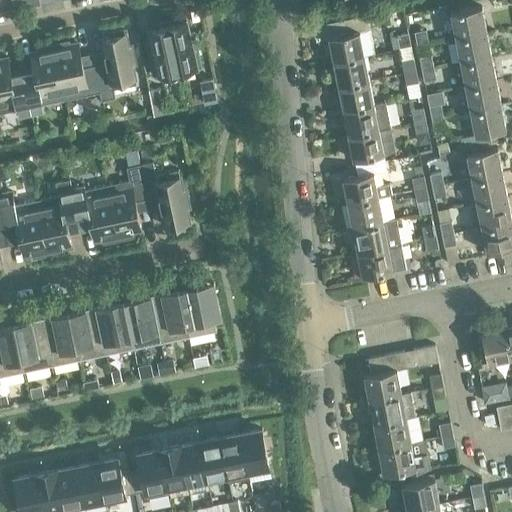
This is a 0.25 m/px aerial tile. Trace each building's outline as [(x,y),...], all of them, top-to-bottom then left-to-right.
[(30,0),(11,0),(13,9),(32,5),(30,0)] [(452,12),(457,37),(487,31),(482,6),(452,12)] [(330,38),(335,61),(365,55),(361,32),(370,30),(370,29),(375,28),(373,16),(368,17),(367,15),(338,21),(341,36),(330,38)] [(181,18),(167,20),(178,71),(201,66),(194,31),(189,32),(187,20),(182,21),(181,18)] [(155,76),(178,71),(167,20),(153,23),(154,27),(149,28),(152,40),(147,41),(155,76)] [(107,62),(95,64),(100,91),(102,99),(116,96),(114,88),(137,83),(133,63),(135,63),(131,44),(129,45),(125,29),(111,32),(111,35),(102,37),(107,62)] [(418,45),(430,42),(427,29),(415,32),(418,45)] [(461,62),(492,55),(487,31),(457,37),(461,62)] [(400,48),(412,46),(409,33),(397,35),(400,48)] [(65,98),(100,91),(95,64),(83,67),(78,42),(69,44),(68,41),(54,44),(65,98)] [(44,103),(65,98),(54,44),(40,47),(41,50),(31,52),(37,77),(25,79),(30,106),(32,114),(45,111),(44,103)] [(365,55),(335,61),(340,86),(370,80),(365,55)] [(420,57),(423,69),(435,67),(432,55),(420,57)] [(497,79),(492,55),(461,62),(466,85),(497,79)] [(0,112),(30,106),(25,79),(13,82),(8,57),(0,58),(0,112)] [(402,61),(405,73),(417,70),(414,58),(402,61)] [(437,79),(435,67),(423,69),(425,81),(437,79)] [(419,82),(417,70),(405,73),(407,85),(419,82)] [(211,77),(202,79),(206,101),(206,103),(218,100),(217,97),(213,77),(211,77)] [(471,110),(502,104),(497,79),(466,85),(471,110)] [(340,86),(345,109),(375,103),(370,80),(340,86)] [(154,115),(165,113),(160,86),(148,88),(154,115)] [(375,104),(375,103),(345,109),(350,134),(380,128),(380,129),(392,127),(387,102),(375,104)] [(430,106),(432,118),(444,115),(442,103),(430,106)] [(507,129),(502,104),(471,110),(476,134),(461,137),(464,149),(492,143),(490,132),(507,129)] [(412,109),(414,121),(427,119),(424,107),(412,109)] [(447,127),(444,115),(432,118),(435,130),(447,127)] [(429,131),(427,119),(414,121),(417,133),(429,131)] [(357,167),(373,164),(387,161),(380,129),(380,128),(350,134),(355,160),(356,159),(357,167)] [(417,134),(419,144),(429,142),(428,132),(417,134)] [(467,153),(472,178),(503,172),(498,147),(467,153)] [(153,161),(140,163),(147,198),(159,196),(165,225),(175,223),(175,226),(190,223),(187,207),(190,206),(186,188),(183,189),(179,169),(156,173),(153,161)] [(119,238),(133,235),(133,232),(142,230),(136,201),(147,198),(140,163),(127,166),(130,179),(108,184),(119,238)] [(344,178),(349,203),(379,197),(393,194),(391,183),(377,186),(373,164),(357,167),(359,175),(344,178)] [(431,174),(433,186),(445,184),(443,172),(431,174)] [(503,172),(472,178),(477,203),(508,197),(503,172)] [(413,178),(415,190),(427,187),(425,175),(413,178)] [(59,194),(37,199),(49,253),(63,250),(62,247),(71,245),(69,233),(81,231),(77,213),(71,186),(72,186),(70,178),(57,181),(59,194)] [(72,186),(71,186),(77,213),(81,231),(92,228),(95,240),(104,238),(105,241),(119,238),(108,184),(85,188),(84,184),(72,186)] [(448,196),(445,184),(433,186),(435,198),(448,196)] [(430,199),(427,187),(415,190),(418,202),(430,199)] [(12,190),(0,192),(0,196),(9,241),(21,239),(25,255),(34,253),(34,256),(49,253),(37,199),(15,203),(12,190)] [(0,259),(1,260),(0,254),(0,243),(9,241),(0,196),(0,259)] [(384,222),(384,220),(379,197),(349,203),(354,228),(384,222)] [(477,203),(482,227),(511,220),(511,215),(508,197),(477,203)] [(354,228),(358,251),(402,243),(397,218),(384,220),(384,222),(354,228)] [(440,223),(443,235),(455,232),(452,220),(440,223)] [(511,246),(511,220),(482,227),(487,252),(511,246)] [(423,226),(425,238),(437,236),(435,224),(423,226)] [(455,232),(443,235),(445,245),(457,243),(455,232)] [(439,248),(437,236),(425,238),(427,250),(439,248)] [(409,258),(406,259),(402,243),(358,251),(364,277),(411,267),(409,258)] [(179,288),(188,335),(217,329),(214,318),(222,317),(214,281),(179,288)] [(179,288),(151,294),(161,341),(188,335),(179,288)] [(151,294),(124,300),(134,347),(161,341),(151,294)] [(124,300),(97,306),(106,353),(134,347),(124,300)] [(97,306),(69,312),(79,358),(106,353),(97,306)] [(69,312),(42,317),(52,364),(79,358),(69,312)] [(42,317),(14,323),(24,370),(52,364),(42,317)] [(0,374),(24,370),(14,323),(0,326),(0,374)] [(488,362),(511,357),(511,348),(507,325),(482,330),(488,362)] [(366,374),(370,399),(402,392),(398,368),(439,361),(436,344),(369,357),(372,373),(366,374)] [(196,366),(209,364),(207,354),(193,357),(196,366)] [(173,359),(165,360),(167,372),(175,371),(173,359)] [(165,360),(157,362),(159,373),(167,372),(165,360)] [(113,384),(122,382),(120,369),(111,371),(113,384)] [(430,375),(432,387),(444,384),(442,372),(430,375)] [(83,381),(85,390),(99,387),(97,378),(83,381)] [(66,379),(58,381),(60,390),(68,388),(66,379)] [(447,396),(444,384),(432,387),(435,399),(447,396)] [(42,386),(31,388),(33,399),(45,397),(42,386)] [(370,399),(375,423),(407,417),(415,416),(410,391),(402,392),(370,399)] [(0,396),(0,405),(8,403),(6,395),(0,396)] [(502,429),(511,427),(511,418),(509,403),(497,406),(502,429)] [(375,423),(380,448),(412,442),(407,417),(375,423)] [(440,423),(442,435),(454,433),(452,421),(440,423)] [(260,428),(240,432),(247,469),(248,468),(268,464),(260,428)] [(248,468),(247,469),(240,432),(220,436),(227,473),(226,473),(228,480),(250,476),(248,468)] [(456,445),(454,433),(442,435),(444,447),(456,445)] [(208,476),(226,473),(227,473),(220,436),(200,440),(208,476)] [(208,476),(200,440),(180,444),(187,480),(208,476)] [(414,455),(412,442),(380,448),(384,473),(403,469),(404,473),(431,468),(428,452),(414,455)] [(160,448),(167,484),(168,484),(187,480),(180,444),(160,448)] [(170,492),(168,484),(167,484),(160,448),(139,452),(138,452),(141,468),(131,470),(135,491),(145,489),(147,497),(148,496),(169,492),(170,492)] [(135,491),(131,470),(121,472),(118,457),(96,461),(103,497),(135,491)] [(96,461),(76,465),(83,501),(103,497),(96,461)] [(64,505),(83,501),(76,465),(57,469),(64,505)] [(44,509),(64,505),(57,469),(37,473),(44,509)] [(28,511),(44,509),(37,473),(15,478),(22,511),(28,511)] [(403,484),(408,508),(440,502),(435,477),(403,484)] [(470,484),(473,496),(485,493),(482,482),(470,484)] [(487,505),(485,493),(473,496),(475,508),(487,505)] [(225,501),(227,511),(237,509),(235,499),(225,501)] [(271,511),(281,510),(279,500),(269,502),(271,511)] [(442,511),(440,502),(408,508),(408,511),(442,511)]
